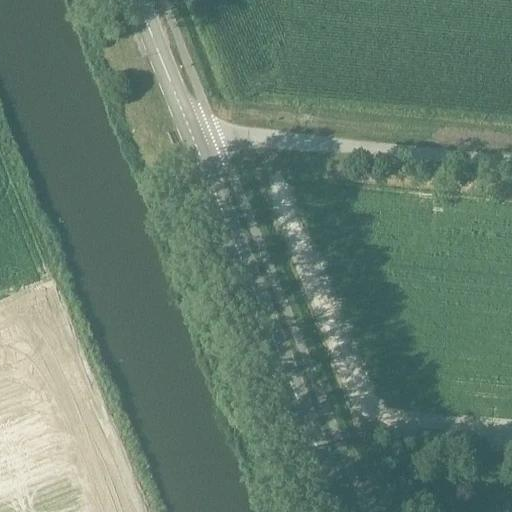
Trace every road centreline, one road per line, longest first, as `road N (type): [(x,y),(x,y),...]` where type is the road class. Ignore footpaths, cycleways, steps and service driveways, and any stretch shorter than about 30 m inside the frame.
road 1 (tertiary): [(343,511),(198,148)]
road 2 (unclassified): [(511,162),(241,136),(198,148)]
road 3 (tertiary): [(198,148),(139,0)]
